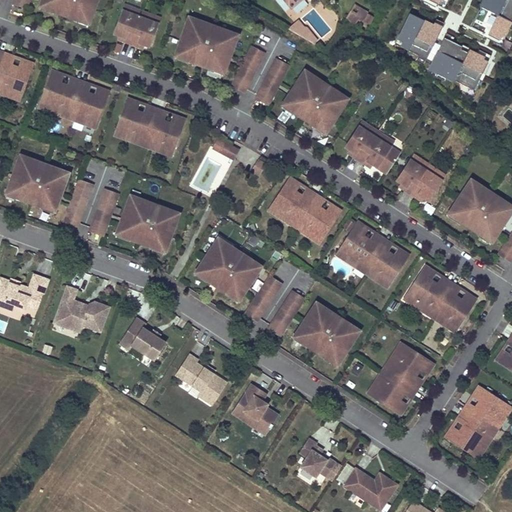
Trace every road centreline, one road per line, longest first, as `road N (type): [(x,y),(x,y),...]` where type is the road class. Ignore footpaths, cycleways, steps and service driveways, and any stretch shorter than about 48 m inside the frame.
road 1 (residential): [(0,26),(205,101),(492,280),(501,292),(496,309),(406,451)]
road 2 (residential): [(0,226),(160,285),(406,451)]
